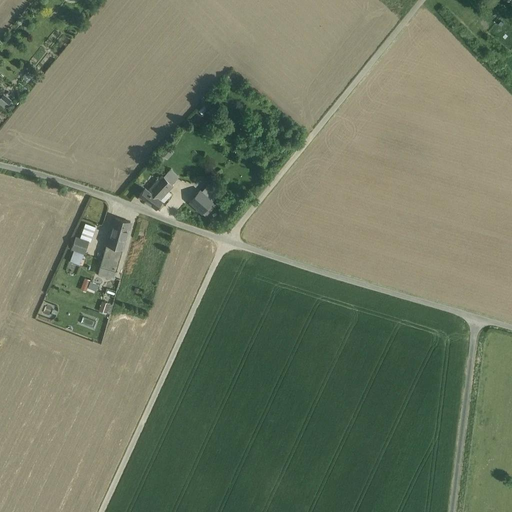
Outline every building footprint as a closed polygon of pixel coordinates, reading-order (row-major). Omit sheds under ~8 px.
[(0,100),(0,103),(5,107),(11,100),(4,95),(0,100)] [(168,172),(163,177),(171,184),(176,179),(168,172)] [(162,176),(149,190),(145,187),(139,195),(156,208),(162,200),(160,198),(172,185),(171,184),(163,177),(162,176)] [(213,201),(200,190),(190,201),(202,213),(213,201)] [(130,221),(114,217),(106,244),(123,249),(130,221)] [(85,223),(80,238),(88,241),(90,241),(95,226),(85,223)] [(80,238),(76,236),(72,248),(84,252),(88,241),(80,238)] [(123,249),(106,244),(100,266),(116,271),(123,249)] [(69,260),(79,263),(84,252),(72,248),(69,260)] [(116,271),(100,266),(98,274),(114,279),(116,271)] [(99,284),(89,280),(88,287),(96,290),(99,284)] [(98,310),(107,313),(111,303),(102,300),(98,310)]
